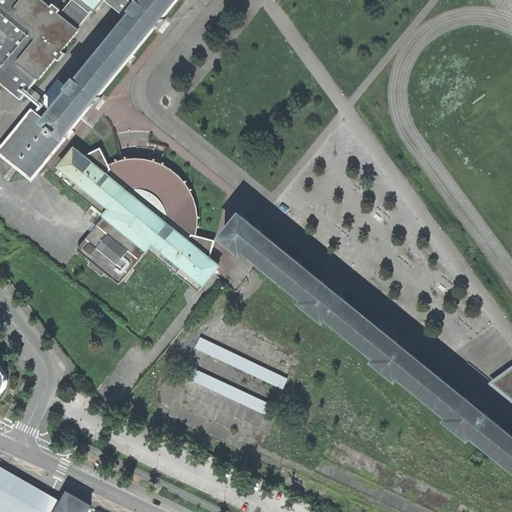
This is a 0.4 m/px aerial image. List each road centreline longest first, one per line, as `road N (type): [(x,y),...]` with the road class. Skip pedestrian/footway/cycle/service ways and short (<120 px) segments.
road 1 (unclassified): [(0,302),(47,370),(14,448)]
road 2 (tertiary): [(149,511),(14,448)]
